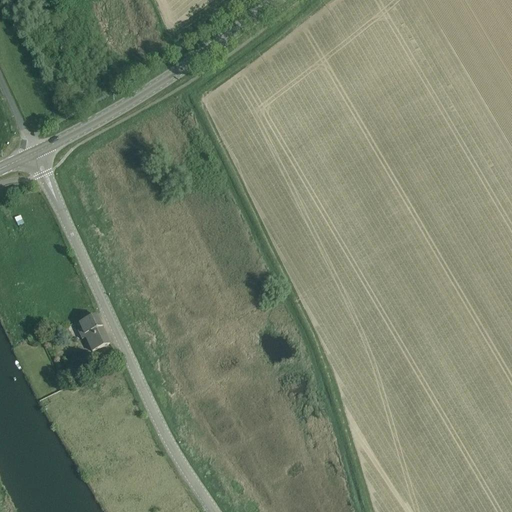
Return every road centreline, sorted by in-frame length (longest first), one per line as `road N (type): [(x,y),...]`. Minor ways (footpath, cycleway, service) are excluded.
road 1 (unclassified): [(209,511),(156,425),(33,152)]
road 2 (tertiary): [(277,0),(189,64),(33,152)]
